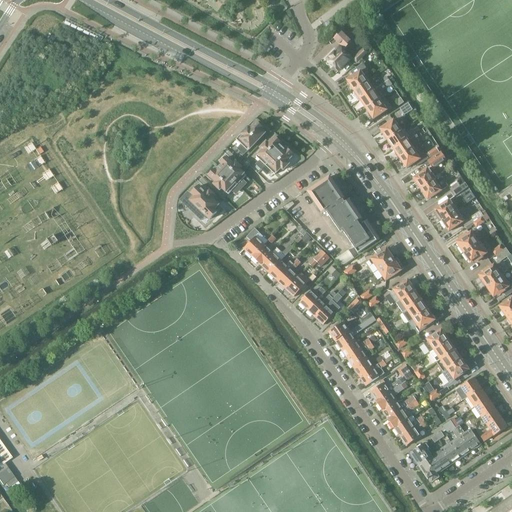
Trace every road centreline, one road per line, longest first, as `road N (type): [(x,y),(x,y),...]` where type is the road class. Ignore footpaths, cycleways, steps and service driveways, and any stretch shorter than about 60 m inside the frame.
road 1 (residential): [(431,511),(336,372),(225,248)]
road 2 (secondary): [(511,378),(337,138)]
road 3 (residential): [(164,248),(209,235),(337,138)]
road 4 (secondary): [(85,0),(269,91)]
road 5 (secondary): [(269,91),(263,80),(108,0)]
